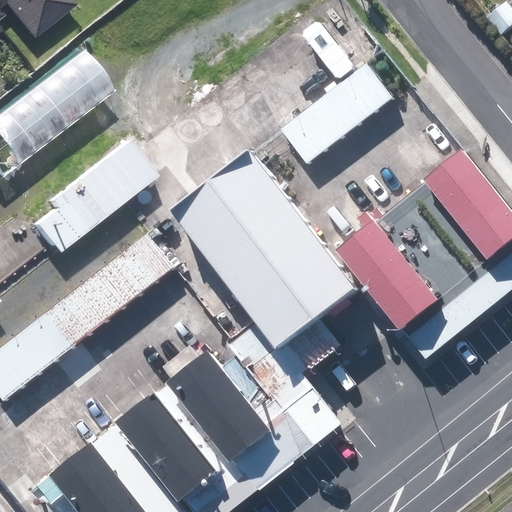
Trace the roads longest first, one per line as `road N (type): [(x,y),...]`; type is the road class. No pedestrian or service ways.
road 1 (residential): [(411,0),(511,122)]
road 2 (tertiary): [(389,511),(511,413)]
